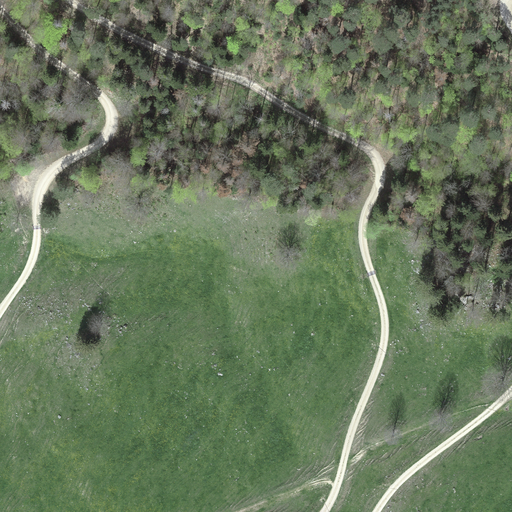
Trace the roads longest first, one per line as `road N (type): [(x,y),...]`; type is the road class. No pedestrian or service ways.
road 1 (track): [(323,511),(375,365),(381,312),(360,229),(371,163),(353,143),(244,80),(106,26),(66,0)]
road 2 (track): [(0,15),(115,116),(110,134),(45,176),(30,265),(0,314)]
road 3 (track): [(511,393),(402,477),(374,511)]
